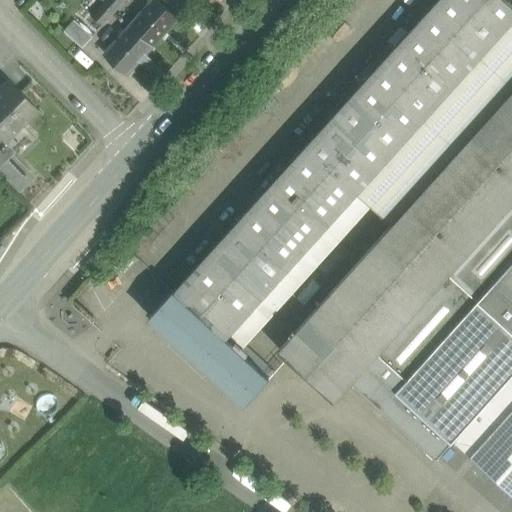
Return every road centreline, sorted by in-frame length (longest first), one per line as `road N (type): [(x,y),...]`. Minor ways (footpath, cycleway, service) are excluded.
road 1 (residential): [(0,322),(270,511)]
road 2 (secondary): [(267,0),(125,152)]
road 3 (secondary): [(125,152),(0,294)]
road 4 (residential): [(125,152),(19,35)]
